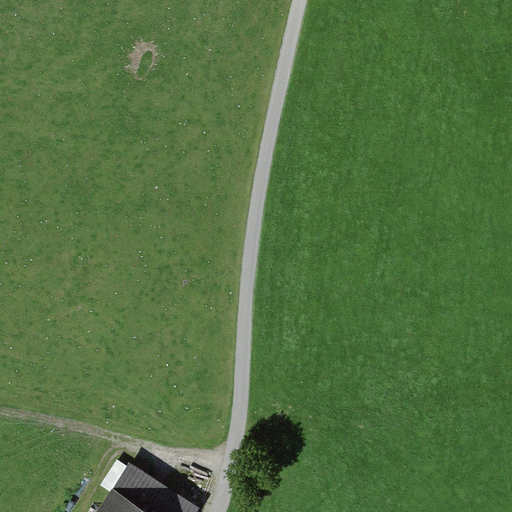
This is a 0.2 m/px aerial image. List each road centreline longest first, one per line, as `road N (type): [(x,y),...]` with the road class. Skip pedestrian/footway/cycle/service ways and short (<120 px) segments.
road 1 (residential): [(301,0),(260,190),(240,411),(216,511)]
road 2 (track): [(0,417),(232,468)]
